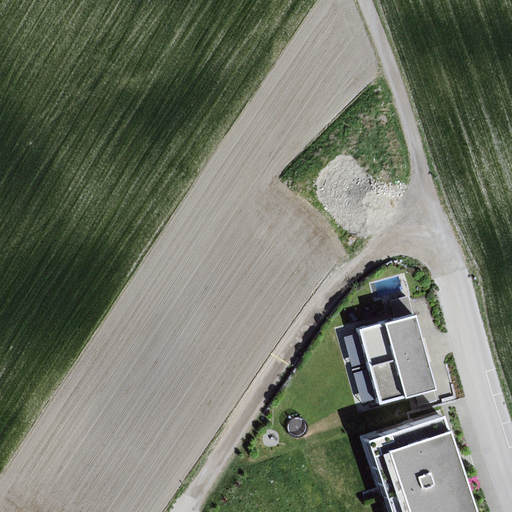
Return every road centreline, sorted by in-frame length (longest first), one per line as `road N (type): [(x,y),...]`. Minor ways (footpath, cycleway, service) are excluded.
road 1 (track): [(434,229),(403,234),(349,275),(193,499)]
road 2 (residential): [(511,483),(434,229)]
road 3 (track): [(434,229),(394,64),(368,0)]
